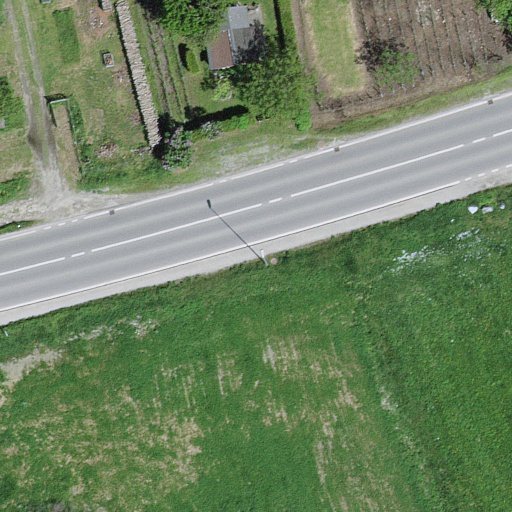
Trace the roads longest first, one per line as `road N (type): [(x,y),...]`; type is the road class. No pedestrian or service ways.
road 1 (tertiary): [(0,274),(511,130)]
road 2 (track): [(0,227),(129,241)]
